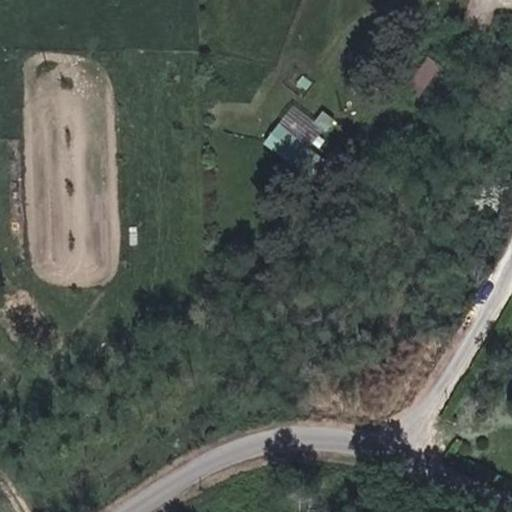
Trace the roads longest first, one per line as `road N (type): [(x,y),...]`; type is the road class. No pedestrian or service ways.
road 1 (residential): [(126,511),(219,455),(265,439),(315,435),(386,447)]
road 2 (unclassified): [(386,447),(431,402),(511,259)]
road 3 (residential): [(386,447),(511,502)]
